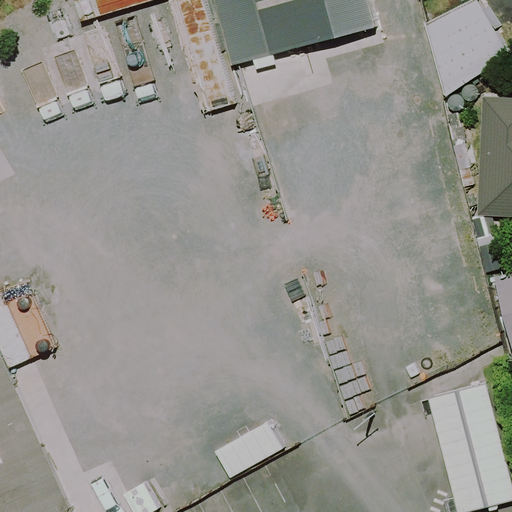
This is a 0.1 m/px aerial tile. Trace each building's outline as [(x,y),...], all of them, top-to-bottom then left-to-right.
[(341,0),(197,0),(213,68),(350,36),(341,0)] [(509,54),(479,0),(467,0),(428,22),(446,95),(509,54)] [(511,97),(482,96),(476,213),(511,215),(511,97)] [(511,349),(511,272),(493,277),(511,349)] [(52,511),(0,391),(0,511),(52,511)]
